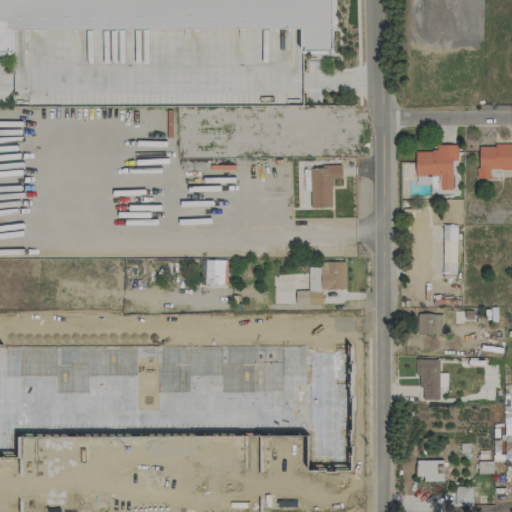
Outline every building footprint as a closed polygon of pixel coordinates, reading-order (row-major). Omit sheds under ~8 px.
[(0,0),(0,51),(10,51),(12,28),(300,28),(300,51),(332,50),(332,0),(0,0)] [(415,152),(415,176),(439,176),(439,190),(452,190),(452,161),(457,160),(457,145),(434,145),(434,151),(415,152)] [(511,145),(477,145),(478,179),(490,178),(490,170),(511,170),(511,145)] [(310,208),(332,208),(331,183),(341,183),(341,166),(310,167),(310,208)] [(442,273),(455,273),(456,225),(443,225),(442,273)] [(204,284),(223,284),(224,260),(205,260),(204,284)] [(345,263),(307,264),(308,291),(295,291),(295,305),(321,304),(321,290),(345,289),(345,263)] [(441,334),(442,314),(416,314),(416,334),(441,334)] [(307,470),(348,470),(348,345),(312,348),(312,343),(0,344),(0,456),(16,456),(16,437),(307,435),(307,470)] [(422,400),(438,400),(439,360),(415,359),(415,375),(418,375),(418,387),(422,387),(422,400)] [(442,481),(442,460),(416,460),(415,477),(423,477),(423,481),(442,481)] [(471,486),(455,487),(455,506),(472,505),(471,486)]
